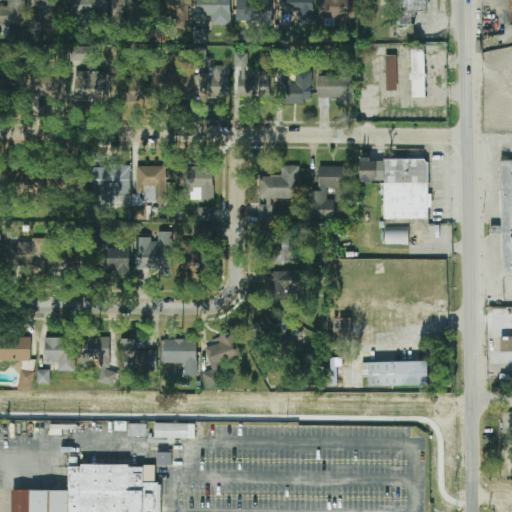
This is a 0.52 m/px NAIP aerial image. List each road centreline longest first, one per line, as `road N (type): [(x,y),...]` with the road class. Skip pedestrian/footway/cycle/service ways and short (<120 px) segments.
road 1 (tertiary): [(471,511),(465,0)]
road 2 (residential): [(467,135),(0,133)]
road 3 (residential): [(242,135),(231,297),(208,307),(0,305)]
